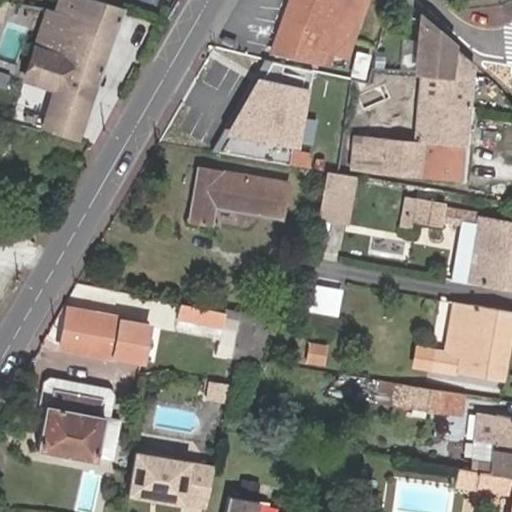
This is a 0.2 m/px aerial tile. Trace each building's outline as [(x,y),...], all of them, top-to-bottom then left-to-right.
[(0,56),(21,62),(36,6),(13,0),(0,47),(0,56)] [(78,140),(123,8),(93,0),(58,0),(56,9),(63,12),(50,50),(36,46),(24,80),(53,90),(41,129),(78,140)] [(50,50),(63,12),(56,9),(58,0),(54,0),(51,9),(48,9),(36,46),(50,50)] [(289,0),(272,47),(322,62),(327,48),(348,56),(367,0),(289,0)] [(459,178),(473,64),(421,18),(416,74),(419,74),(412,140),(353,135),(350,167),(459,178)] [(289,162),(312,68),(263,58),(212,149),(289,162)] [(0,69),(0,85),(8,88),(12,72),(0,69)] [(212,221),(215,206),(281,217),(288,181),(198,166),(189,217),(212,221)] [(327,169),(324,186),(352,191),(355,174),(337,170),(327,169)] [(346,224),(352,191),(324,186),(319,219),(346,224)] [(474,224),(464,279),(511,286),(511,220),(476,214),(477,207),(446,202),(415,197),(415,199),(405,197),(403,212),(413,214),(412,219),(441,224),(442,220),(461,222),(474,224)] [(451,277),(464,279),(474,224),(461,222),(451,277)] [(142,294),(130,292),(128,302),(140,305),(142,294)] [(228,292),(225,307),(238,310),(241,294),(228,292)] [(431,346),(428,366),(505,378),(511,335),(511,311),(452,301),(444,347),(431,346)] [(224,311),(181,302),(178,315),(222,324),(224,311)] [(60,347),(113,356),(114,353),(130,356),(143,358),(149,327),(136,324),(119,320),(120,316),(67,306),(60,347)] [(224,311),(222,324),(220,334),(216,354),(237,357),(245,358),(254,313),(238,310),(225,307),(224,311)] [(222,324),(178,315),(176,325),(220,334),(222,324)] [(298,340),(293,365),(322,370),(326,345),(298,340)] [(413,363),(428,366),(431,346),(416,343),(413,363)] [(229,397),(232,382),(214,378),(211,393),(229,397)] [(395,402),(398,381),(381,379),(379,398),(395,402)] [(462,412),(465,392),(398,381),(395,402),(462,412)] [(46,403),(37,448),(96,460),(105,414),(100,413),(103,397),(52,386),(49,403),(46,403)] [(494,439),(498,414),(478,411),(473,440),(477,440),(494,442),(494,439)] [(511,416),(498,414),(494,439),(511,441),(511,416)] [(494,442),(477,440),(473,470),(511,475),(511,441),(494,439),(494,442)] [(216,461),(135,449),(127,492),(207,503),(216,461)] [(511,511),(511,475),(473,470),(471,486),(510,493),(507,511),(511,511)] [(227,495),(223,511),(256,511),(259,500),(227,495)] [(256,511),(269,511),(271,502),(259,500),(256,511)]
